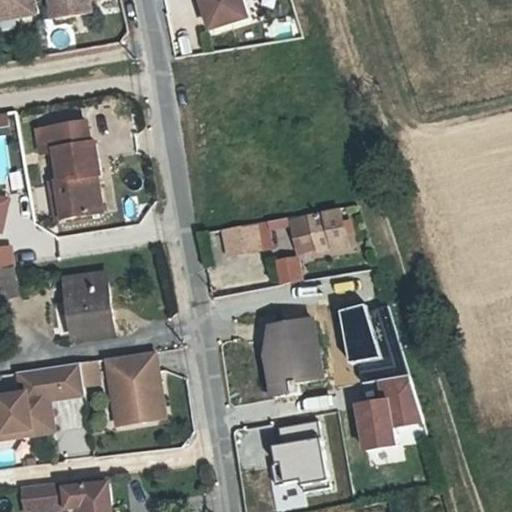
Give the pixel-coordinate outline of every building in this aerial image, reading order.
[(0,0),(0,13),(7,13),(24,26),(43,23),(38,0),(0,0)] [(59,0),(64,28),(101,22),(99,6),(127,2),(126,0),(59,0)] [(164,0),(178,51),(205,44),(193,0),(164,0)] [(206,0),(217,33),(254,21),(247,0),(206,0)] [(24,26),(7,13),(9,28),(24,26)] [(54,161),(69,159),(73,191),(68,192),(73,230),(112,223),(107,186),(113,185),(108,154),(106,154),(103,131),(51,138),(54,161)] [(73,230),(68,192),(60,193),(65,231),(73,230)] [(345,215),(314,220),(319,252),(320,255),(351,250),(345,215)] [(319,252),(314,220),(298,223),(303,254),(319,252)] [(226,232),(231,256),(273,248),(269,225),(226,232)] [(0,257),(0,277),(21,275),(18,255),(0,257)] [(305,284),(301,264),(280,268),(284,288),(305,284)] [(0,306),(25,302),(21,275),(0,277),(0,306)] [(112,284),(72,290),(80,345),(120,339),(112,284)] [(270,333),(263,363),(270,400),(292,396),(290,385),(320,379),(310,325),(270,333)] [(169,426),(159,360),(113,367),(123,433),(169,426)] [(86,366),(90,389),(105,387),(101,364),(86,366)] [(89,402),(85,371),(16,381),(20,403),(0,406),(0,447),(16,445),(16,440),(35,437),(36,442),(58,439),(53,407),(89,402)] [(404,456),(400,437),(430,431),(416,384),(386,390),(391,415),(365,420),(373,462),(404,456)] [(325,431),(310,434),(308,425),(281,430),(284,447),(276,448),(279,466),(274,467),(278,487),(287,486),(289,498),(309,494),(310,503),(337,498),(325,431)] [(116,511),(113,485),(27,496),(28,511),(116,511)]
